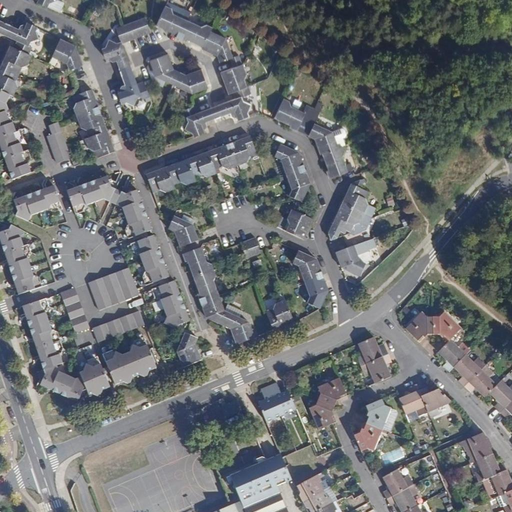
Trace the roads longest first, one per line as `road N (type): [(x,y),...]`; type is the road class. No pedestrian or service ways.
road 1 (residential): [(357,326),(322,237),(328,195),(303,142),(256,123),(137,166)]
road 2 (residential): [(39,463),(357,326)]
road 3 (residential): [(12,0),(87,36),(137,166)]
road 4 (residential): [(384,511),(344,429),(354,402),(430,369)]
road 5 (residential): [(377,313),(481,193),(511,178)]
road 6 (residential): [(39,463),(0,347)]
road 7 (residential): [(430,369),(511,459)]
